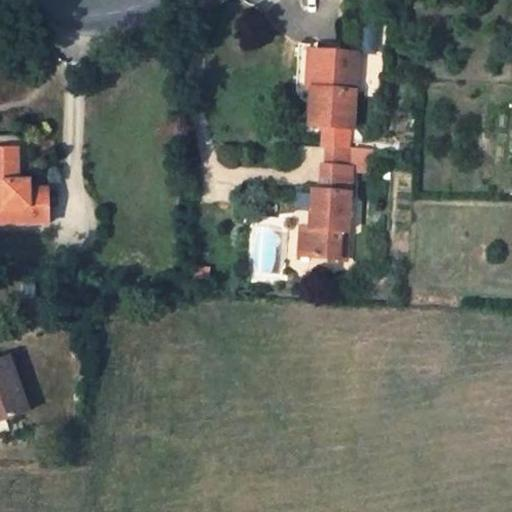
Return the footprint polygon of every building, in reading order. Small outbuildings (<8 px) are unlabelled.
[(350,54),(313,51),(312,76),(309,125),(319,126),(329,127),(346,128),(350,54)] [(329,127),(319,126),(318,145),(325,146),(328,146),(329,127)] [(329,127),(328,146),(350,148),(351,128),(346,128),(329,127)] [(325,146),(324,166),(319,166),(318,190),(309,189),(306,227),(301,227),(299,258),(336,261),(337,231),(345,232),(348,172),(373,174),(375,151),(350,148),(328,146),(325,146)] [(0,234),(15,235),(16,205),(4,204),(0,203),(0,234)] [(345,232),(337,231),(336,261),(348,262),(350,232),(345,232)] [(0,382),(0,427),(11,424),(0,382)]
